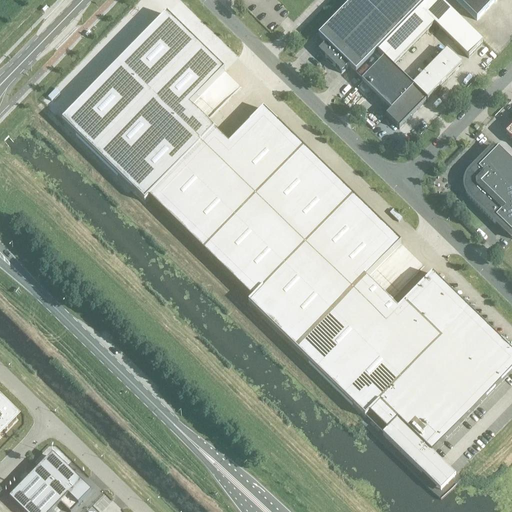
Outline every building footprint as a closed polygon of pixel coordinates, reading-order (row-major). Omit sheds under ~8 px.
[(326,45),(319,52),(341,74),(348,67),(356,75),(428,0),(355,0),(318,38),(326,45)] [(429,20),(443,6),(437,0),(430,0),(412,18),(427,33),(434,25),(429,20)] [(453,0),(477,22),(498,0),(453,0)] [(429,20),(434,25),(439,30),(454,16),(443,6),(429,20)] [(166,16),(62,123),(144,203),(149,199),(252,300),(248,304),(365,418),(366,417),(369,414),(387,432),(383,435),(383,436),(421,474),(441,492),(455,477),(439,461),(432,454),(511,372),(511,353),(432,275),(399,309),(398,311),(389,302),(366,280),(401,245),(263,110),(228,146),(214,131),(190,108),(192,106),(224,73),(166,16)] [(454,16),(439,30),(447,37),(461,23),(454,16)] [(427,33),(412,18),(405,26),(420,40),(427,33)] [(461,23),(447,37),(454,45),(461,38),(468,30),(461,23)] [(420,40),(405,26),(398,33),(413,47),(420,40)] [(461,38),(475,52),(483,44),(468,30),(461,38)] [(413,47),(398,33),(391,40),(406,54),(413,47)] [(461,38),(454,45),(468,59),(475,52),(461,38)] [(406,54),(391,40),(384,47),(399,61),(406,54)] [(399,61),(384,47),(377,54),(384,60),(392,69),(392,68),(399,61)] [(440,59),(454,73),(462,66),(447,51),(440,59)] [(433,66),(447,81),(454,73),(440,59),(433,66)] [(392,69),(384,60),(362,83),(372,94),(391,112),(393,110),(400,103),(407,96),(414,89),(412,88),(412,87),(392,68),(392,69)] [(447,81),(433,66),(426,73),(440,88),(447,81)] [(440,88),(426,73),(419,81),(433,95),(440,88)] [(419,81),(412,87),(412,88),(414,89),(426,102),(427,102),(433,95),(419,81)] [(407,96),(400,103),(413,116),(420,109),(426,102),(414,89),(407,96)] [(391,112),(386,117),(399,130),(406,123),(413,116),(400,103),(393,110),(391,112)] [(465,181),(466,182),(467,190),(465,191),(465,193),(466,194),(467,196),(467,197),(468,198),(469,200),(495,224),(498,221),(511,234),(511,162),(498,150),(479,169),(475,166),(469,172),(468,174),(467,175),(466,176),(466,178),(465,179),(465,181)] [(0,404),(0,437),(13,425),(12,425),(17,421),(9,413),(0,404)] [(22,511),(53,511),(61,505),(68,497),(78,506),(90,495),(80,485),(52,458),(42,469),(40,468),(9,500),(22,511)]
